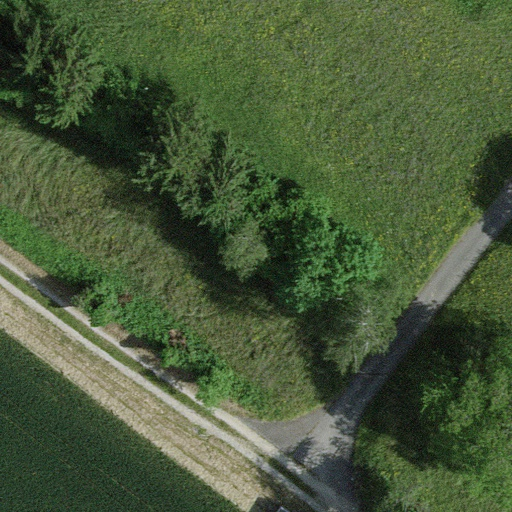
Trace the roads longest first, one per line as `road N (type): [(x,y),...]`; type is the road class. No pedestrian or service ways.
road 1 (track): [(325,511),(296,480),(0,265)]
road 2 (track): [(296,480),(511,203)]
